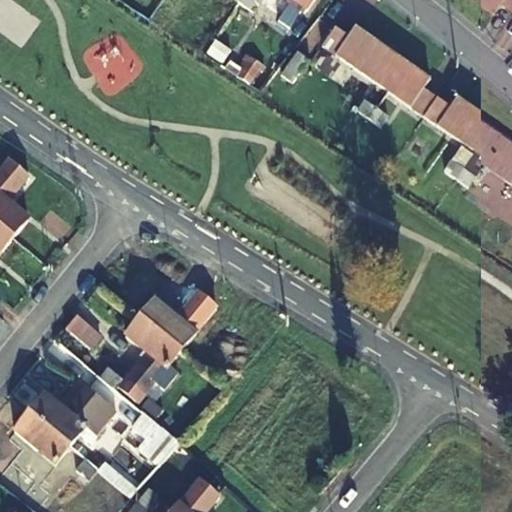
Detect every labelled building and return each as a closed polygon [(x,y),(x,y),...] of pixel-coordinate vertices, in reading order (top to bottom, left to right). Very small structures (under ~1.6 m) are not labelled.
[(263,0),(279,12),(287,0),(263,0)] [(333,39),(383,78),(402,52),(367,23),(359,33),(346,23),(333,39)] [(300,61),(317,74),(325,64),(308,50),(300,61)] [(394,136),(405,145),(429,113),(441,97),(430,87),(437,78),(402,52),(383,78),(417,106),(394,136)] [(456,108),(441,97),(429,113),(480,151),(498,126),(463,98),(456,108)] [(511,136),(498,126),(480,151),(511,177),(511,136)] [(14,156),(0,173),(0,226),(15,239),(29,223),(7,204),(34,172),(14,156)] [(0,258),(15,239),(0,226),(0,258)] [(155,303),(141,321),(183,356),(232,297),(212,281),(178,321),(155,303)] [(105,374),(99,381),(137,413),(183,356),(141,321),(125,340),(146,358),(122,387),(105,374)] [(70,337),(88,352),(99,339),(81,324),(70,337)] [(46,395),(29,416),(71,450),(82,437),(93,446),(119,415),(88,389),(67,414),(46,395)] [(37,492),(71,450),(29,416),(16,432),(38,450),(17,475),(37,492)] [(135,432),(169,460),(179,448),(145,419),(135,432)] [(96,471),(82,460),(74,469),(78,473),(75,478),(84,485),(96,471)] [(226,504),(235,494),(219,481),(210,491),(195,478),(185,489),(192,496),(178,511),(208,511),(220,499),(226,504)] [(149,494),(139,507),(145,511),(157,511),(159,510),(154,505),(157,502),(149,494)]
